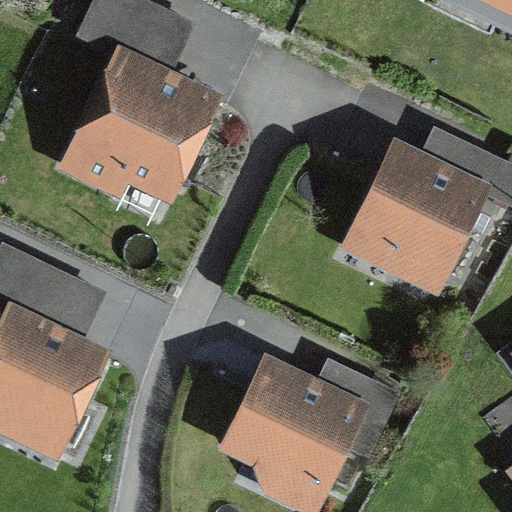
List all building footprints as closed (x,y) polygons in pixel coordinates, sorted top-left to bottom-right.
[(511,0),(478,0),(511,16),(511,0)] [(215,96),(109,50),(55,173),(161,219),(215,96)] [(481,190),(388,144),(337,248),(430,294),(481,190)] [(0,315),(4,317),(0,325),(0,440),(62,471),(116,365),(83,348),(107,300),(2,248),(0,252),(0,315)] [(320,511),(364,415),(262,370),(226,452),(274,473),(262,500),(289,511),(320,511)]
